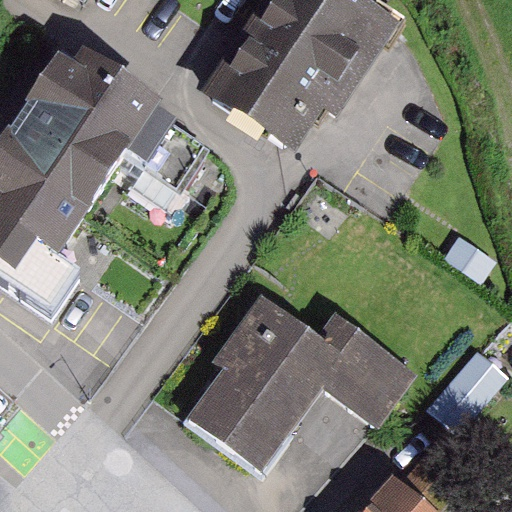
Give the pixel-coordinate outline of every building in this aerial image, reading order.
[(43,0),(66,16),(77,0),(43,0)] [(291,0),(228,91),(320,154),(348,114),(361,123),(432,22),(400,0),(393,11),(377,0),(291,0)] [(76,116),(64,108),(22,166),(116,233),(136,204),(178,234),(211,188),(87,100),(76,116)] [(0,196),(0,326),(21,341),(49,302),(61,311),(116,233),(22,166),(0,196)] [(493,296),(510,273),(467,241),(450,264),(493,296)] [(261,308),(182,423),(266,480),(321,401),(379,440),(418,383),(332,324),(317,346),(261,308)] [(485,354),(432,412),(458,435),(511,377),(485,354)] [(440,511),(420,493),(402,511),(440,511)]
